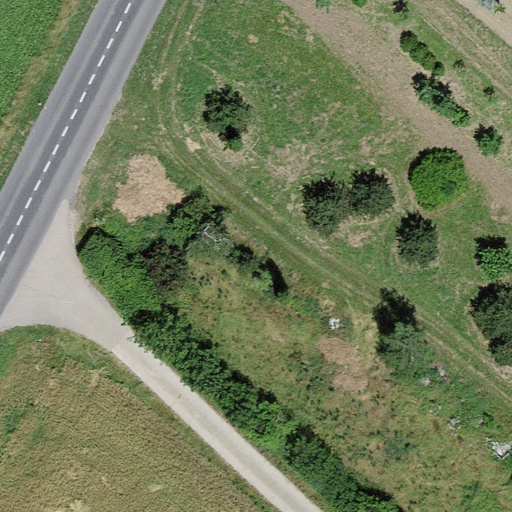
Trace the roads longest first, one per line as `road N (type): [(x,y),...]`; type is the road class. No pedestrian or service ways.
road 1 (track): [(5,252),(126,348),(307,511)]
road 2 (tertiary): [(134,0),(0,264)]
